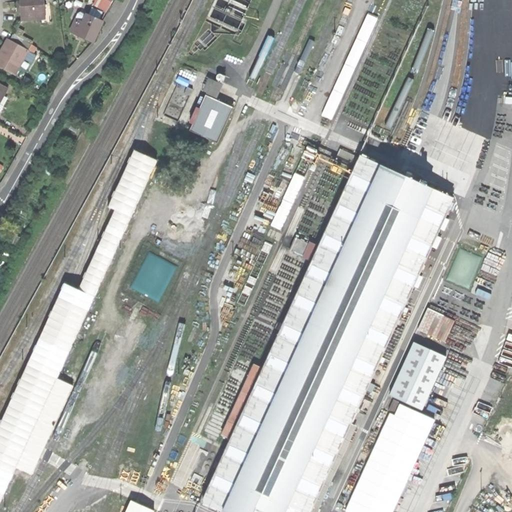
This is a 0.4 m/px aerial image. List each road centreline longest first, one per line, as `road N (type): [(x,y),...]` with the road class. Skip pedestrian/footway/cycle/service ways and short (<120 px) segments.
road 1 (residential): [(52,115),(114,51),(137,0)]
road 2 (residential): [(136,0),(70,80),(52,115)]
